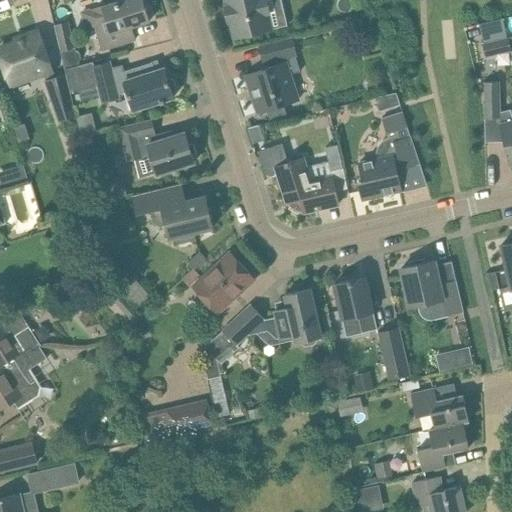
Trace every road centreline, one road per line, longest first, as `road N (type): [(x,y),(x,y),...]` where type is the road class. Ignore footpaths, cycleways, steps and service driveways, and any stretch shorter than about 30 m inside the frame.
road 1 (residential): [(511,201),(305,248),(265,240),(186,0)]
road 2 (residential): [(493,511),(494,389)]
